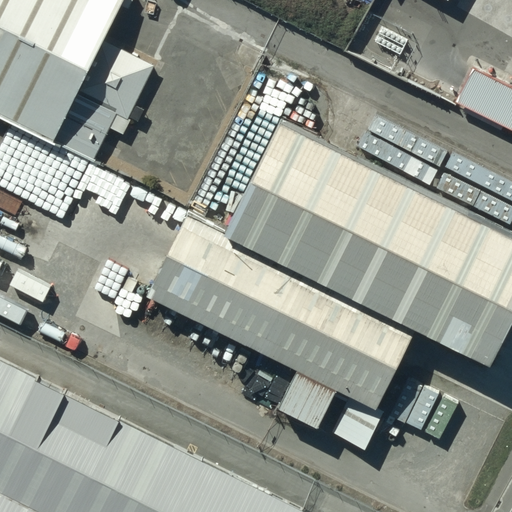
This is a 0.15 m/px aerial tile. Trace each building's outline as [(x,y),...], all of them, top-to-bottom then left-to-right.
[(98,0),(0,0),(0,91),(96,139),(146,41),(92,14),(98,0)] [(511,0),(509,0),(500,17),(511,23),(511,0)] [(511,84),(474,65),(458,97),(511,124),(511,84)] [(511,218),(247,88),(194,194),(396,294),(464,327),(511,230),(511,218)] [(194,194),(165,179),(125,260),(356,374),(396,294),(194,194)] [(0,511),(287,511),(301,486),(0,336),(0,511)]
